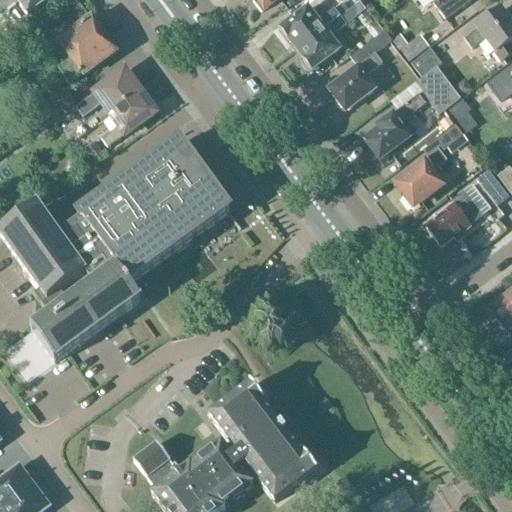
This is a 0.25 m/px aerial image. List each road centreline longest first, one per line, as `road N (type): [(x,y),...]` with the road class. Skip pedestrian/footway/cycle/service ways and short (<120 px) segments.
road 1 (unclassified): [(434,310),(196,0)]
road 2 (unclassified): [(510,511),(304,239)]
road 3 (unclassified): [(304,239),(210,338),(163,356),(39,447)]
road 4 (unclassified): [(304,239),(127,0)]
road 5 (tertiary): [(327,222),(158,0)]
road 6 (tertiary): [(511,463),(408,329)]
road 7 (tertiary): [(408,329),(327,222)]
road 8 (unclassified): [(511,413),(434,310)]
